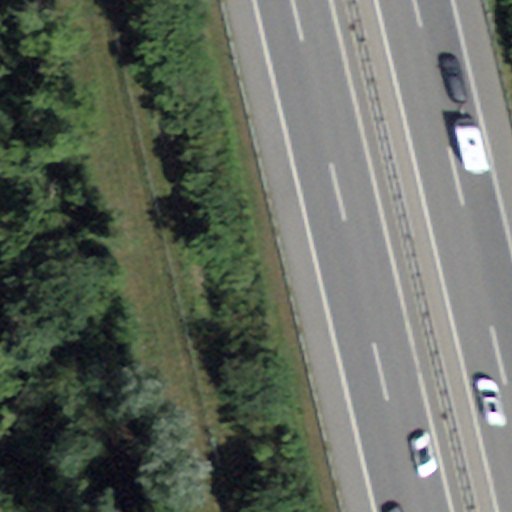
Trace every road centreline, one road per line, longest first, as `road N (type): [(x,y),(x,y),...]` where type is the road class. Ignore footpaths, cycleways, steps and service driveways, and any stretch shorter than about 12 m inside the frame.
road 1 (motorway): [(289,0),(408,511)]
road 2 (motorway): [(511,433),(411,0)]
